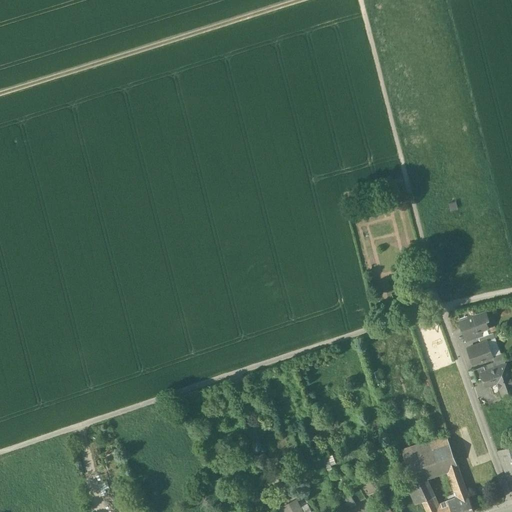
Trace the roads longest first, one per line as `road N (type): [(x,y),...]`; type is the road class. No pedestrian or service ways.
road 1 (track): [(305,0),(0,93)]
road 2 (track): [(359,0),(438,307)]
road 3 (residential): [(511,507),(438,307)]
